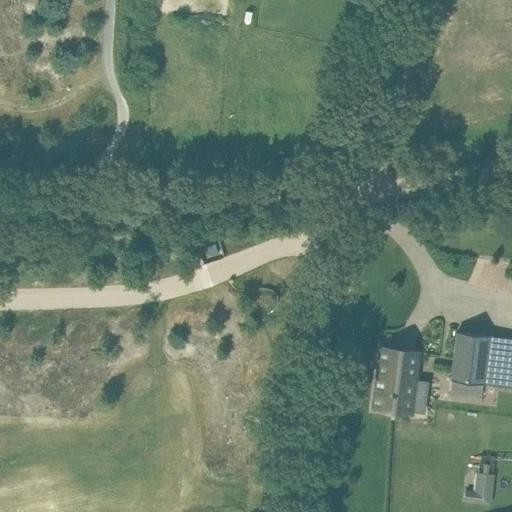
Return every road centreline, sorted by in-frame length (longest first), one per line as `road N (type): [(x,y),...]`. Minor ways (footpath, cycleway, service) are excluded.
road 1 (tertiary): [(282,511),(319,293),(387,0)]
road 2 (track): [(0,203),(344,191)]
road 3 (track): [(511,169),(344,191)]
